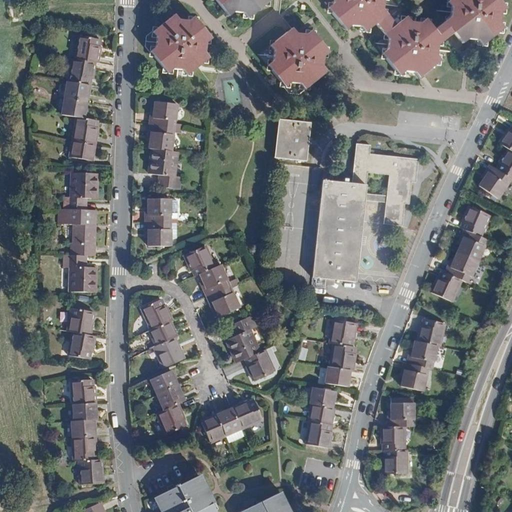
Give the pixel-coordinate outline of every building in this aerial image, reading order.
[(212,0),(226,17),(231,13),(240,15),(244,20),(267,3),(265,0),(212,0)] [(380,57),(390,71),(396,78),(401,75),(412,76),(416,82),(438,65),(437,64),(434,59),(435,47),(450,36),(458,46),(464,42),(475,44),(478,48),(501,31),(497,26),(498,16),(502,12),(493,0),(450,0),(445,4),(448,9),(447,21),(431,33),(423,22),(417,26),(407,25),(403,20),(392,28),(380,12),(381,1),(382,0),(330,0),(330,6),(325,10),(342,32),(347,28),(358,29),(362,35),(373,27),(385,43),(384,53),(380,57)] [(148,52),(165,74),(171,70),(181,71),(185,76),(206,60),(202,55),(204,44),(209,40),(191,17),(186,21),(176,21),(172,16),(150,33),(154,37),(153,49),(148,52)] [(268,46),(272,52),(271,62),(266,66),(282,88),(287,84),(297,85),(301,91),(324,74),(319,68),(320,58),(326,54),(309,32),(303,36),(293,35),(289,30),(268,46)] [(77,36),(73,59),(93,63),(96,63),(99,47),(96,46),(97,40),(77,36)] [(71,59),(67,82),(88,86),(89,78),(90,78),(93,63),(73,59),(71,59)] [(66,81),(62,99),(84,103),(88,86),(67,82),(66,81)] [(62,99),(59,115),(75,118),(81,119),(84,103),(62,99)] [(154,102),(152,116),(150,115),(149,124),(174,127),(177,104),(154,102)] [(278,117),(273,154),(305,158),(310,120),(278,117)] [(75,118),(71,141),(93,145),(96,128),(93,127),(95,121),(81,119),(75,118)] [(149,124),(148,131),(150,132),(148,148),(151,149),(170,151),(174,127),(149,124)] [(511,136),(504,132),(497,146),(495,145),(491,152),(502,158),(511,163),(511,161),(511,136)] [(71,141),(68,156),(91,160),(93,145),(71,141)] [(332,174),(327,174),(326,182),(321,181),(321,185),(320,191),(315,233),(309,279),(317,280),(326,281),(353,285),(354,271),(364,202),(385,205),(383,226),(401,228),(404,206),(408,207),(410,191),(411,184),(415,185),(417,172),(418,162),(376,156),(370,155),(371,146),(356,145),(354,159),(352,181),(351,185),(335,183),(331,183),(332,174)] [(151,149),(148,173),(158,174),(157,186),(178,188),(179,177),(173,176),(177,152),(170,151),(151,149)] [(496,174),(493,179),(508,187),(511,188),(511,186),(511,162),(511,163),(502,158),(494,173),(496,174)] [(70,171),(69,196),(63,196),(62,208),(84,209),(85,197),(95,197),(97,173),(70,171)] [(483,194),(480,201),(497,208),(508,187),(493,179),(488,177),(480,193),(483,194)] [(147,198),(147,214),(145,214),(145,222),(169,221),(170,198),(147,198)] [(73,224),(72,242),(70,242),(69,255),(86,255),(92,255),(94,227),(92,226),(93,209),(84,209),(62,208),(56,208),(56,223),(73,224)] [(465,213),(459,229),(461,230),(458,237),(461,238),(478,244),(486,221),(465,213)] [(145,222),(145,229),(147,229),(147,245),(169,245),(169,221),(145,222)] [(459,246),(461,247),(456,260),(477,267),(484,246),(478,244),(461,238),(459,246)] [(183,256),(189,269),(190,268),(194,276),(198,274),(213,268),(204,247),(183,256)] [(69,267),(68,291),(94,291),(94,268),(85,267),(86,255),(69,255),(62,254),(61,267),(69,267)] [(456,260),(450,275),(448,275),(445,281),(462,287),(468,289),(477,267),(456,260)] [(198,274),(205,290),(203,291),(206,297),(228,287),(218,265),(213,268),(198,274)] [(437,287),(432,302),(453,310),(462,287),(445,281),(442,280),(439,287),(437,287)] [(206,297),(209,304),(211,303),(218,317),(238,308),(228,287),(206,297)] [(140,309),(150,330),(168,322),(171,321),(164,306),(162,307),(159,300),(140,309)] [(69,308),(65,330),(70,331),(87,334),(91,312),(69,308)] [(224,341),(235,364),(244,360),(258,353),(248,330),(254,327),(249,317),(229,326),(234,336),(224,341)] [(333,321),(328,345),(333,346),(348,348),(350,341),(352,341),(355,325),(333,321)] [(148,331),(154,346),(173,338),(175,337),(168,322),(150,330),(148,331)] [(419,331),(416,346),(436,350),(438,350),(443,328),(423,323),(421,331),(419,331)] [(70,331),(66,355),(85,358),(86,351),(90,351),(93,335),(87,334),(70,331)] [(152,347),(162,369),(166,367),(182,359),(173,338),(154,346),(152,347)] [(333,346),(329,368),(349,371),(351,372),(355,356),(351,356),(353,349),(348,348),(333,346)] [(414,346),(411,361),(409,361),(408,369),(429,372),(432,373),(436,350),(416,346),(414,346)] [(305,360),(306,348),(298,347),(297,359),(305,360)] [(245,367),(252,382),(273,372),(263,350),(258,353),(244,360),(246,366),(245,367)] [(327,368),(324,384),(346,388),(349,371),(329,368),(327,368)] [(405,376),(402,391),(424,395),(429,372),(408,369),(405,368),(403,375),(405,376)] [(164,373),(148,380),(155,395),(175,387),(168,371),(164,373)] [(70,379),(71,403),(94,402),(93,385),(90,385),(90,379),(70,379)] [(155,395),(161,410),(175,404),(182,401),(175,387),(155,395)] [(333,393),(311,389),(308,405),(310,405),(331,409),(333,393)] [(71,403),(71,420),(92,418),(94,418),(94,402),(71,403)] [(230,409),(239,430),(260,421),(253,402),(246,405),(245,403),(230,409)] [(155,413),(164,436),(183,428),(180,420),(182,419),(175,404),(161,410),(155,413)] [(310,405),(307,422),(309,422),(329,426),(332,410),(331,409),(310,405)] [(391,407),(391,421),(389,421),(389,431),(404,430),(413,429),(413,406),(391,407)] [(215,416),(224,437),(239,430),(230,409),(215,416)] [(200,422),(209,443),(224,437),(215,416),(200,422)] [(70,420),(70,437),(93,436),(92,418),(71,420),(70,420)] [(309,422),(305,443),(327,448),(329,432),(328,432),(329,426),(309,422)] [(383,445),(384,453),(386,453),(405,453),(404,430),(389,431),(381,431),(382,445),(383,445)] [(70,437),(72,460),(77,460),(92,459),(92,452),(94,452),(93,436),(70,437)] [(386,453),(386,462),(384,462),(384,478),(407,477),(407,453),(405,453),(386,453)] [(77,460),(78,483),(101,483),(100,459),(92,459),(77,460)] [(155,496),(162,511),(214,511),(196,476),(155,496)] [(238,511),(286,511),(278,493),(238,511)] [(77,511),(99,511),(95,503),(77,511)]
